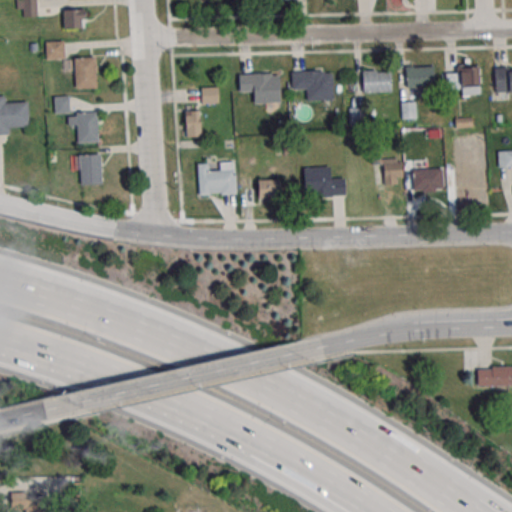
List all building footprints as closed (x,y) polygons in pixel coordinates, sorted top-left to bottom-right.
[(37,17),(37,0),(17,0),(17,17),(37,17)] [(85,10),(63,10),(63,28),(85,28),(85,10)] [(46,59),(63,59),(63,42),(46,42),(46,59)] [(96,87),(95,57),(74,58),(75,88),(96,87)] [(434,65),(405,65),(405,87),(434,87),(434,65)] [(480,66),(446,66),(446,93),(480,93),(480,66)] [(511,67),(494,67),(494,92),(511,92),(511,67)] [(292,71),(293,90),(306,89),(306,101),(333,100),(332,70),(292,71)] [(391,70),(363,70),(363,92),(391,92),(391,70)] [(253,103),(280,103),(280,73),(239,74),(239,92),(253,92),(253,103)] [(201,87),(201,103),(218,103),(218,87),(201,87)] [(29,126),(28,102),(5,103),(5,95),(0,94),(0,135),(10,135),(9,127),(29,126)] [(185,136),(201,136),(201,110),(185,110),(185,136)] [(98,142),(98,112),(68,112),(69,125),(77,125),(77,142),(98,142)] [(384,184),(401,184),(401,157),(385,157),(385,148),(372,148),(372,164),(384,164),(384,184)] [(511,150),(498,151),(498,167),(511,167),(511,150)] [(102,184),(101,154),(77,155),(77,185),(102,184)] [(198,196),(237,194),(235,161),(197,163),(198,196)] [(303,168),(304,197),(346,196),(345,177),(332,177),(331,166),(303,168)] [(412,192),(443,192),(443,168),(412,168),(412,192)] [(261,198),(280,198),(280,177),(245,177),(245,204),(261,204),(261,198)] [(511,365),(477,366),(477,385),(511,385),(511,365)] [(13,494),(13,509),(25,509),(25,511),(46,511),(47,494),(13,494)]
